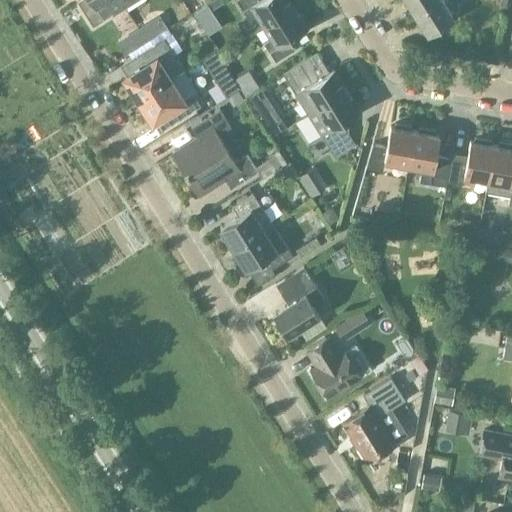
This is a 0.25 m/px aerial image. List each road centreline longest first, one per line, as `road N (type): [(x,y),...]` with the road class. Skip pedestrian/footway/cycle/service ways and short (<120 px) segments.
road 1 (residential): [(352,511),(30,0)]
road 2 (unclassified): [(141,511),(0,287)]
road 3 (residential): [(511,98),(396,76),(345,0)]
